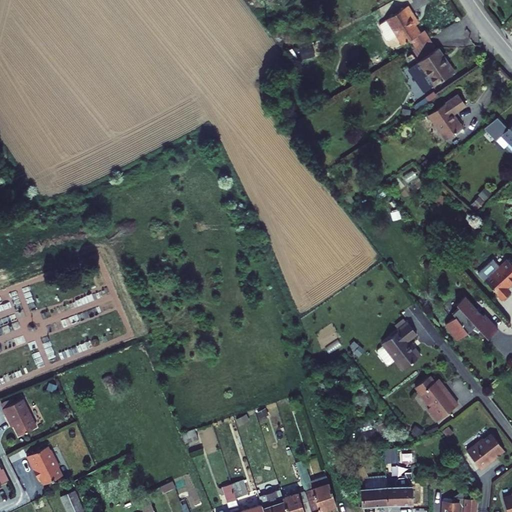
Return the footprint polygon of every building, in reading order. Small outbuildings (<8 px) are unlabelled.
[(415,48),(430,39),(424,30),(420,32),(416,25),(419,23),(408,5),(385,19),(401,44),(409,39),(415,48)] [(417,61),(433,86),(455,72),(439,47),(437,49),(430,39),(415,48),(413,50),(420,60),(417,61)] [(313,46),(299,48),(301,57),(314,56),(313,46)] [(445,140),(464,126),(454,113),(466,105),(458,93),(427,115),(445,140)] [(511,123),(500,135),(511,147),(511,123)] [(511,286),(511,267),(507,262),(485,285),(501,302),(509,294),(506,292),(511,286)] [(490,343),(500,333),(487,319),(485,321),(467,301),(458,310),(461,313),(453,321),(456,324),(447,333),(460,348),(474,334),(480,336),(482,335),(490,343)] [(408,326),(407,327),(404,323),(396,329),(399,333),(392,338),(393,339),(382,347),(403,374),(422,359),(415,351),(413,353),(407,346),(417,338),(408,326)] [(431,379),(418,389),(433,409),(431,411),(440,423),(460,408),(454,401),(452,402),(443,390),(445,389),(440,382),(436,385),(431,379)] [(27,431),(13,402),(0,408),(0,423),(8,440),(27,431)] [(194,429),(182,433),(185,441),(197,437),(194,429)] [(486,442),(470,455),(485,474),(492,469),(490,467),(497,462),(497,463),(507,455),(492,435),(485,441),(486,442)] [(46,451),(44,447),(23,457),(33,478),(35,478),(39,486),(58,477),(54,468),(55,467),(47,450),(46,451)] [(382,450),(387,482),(398,481),(396,453),(388,455),(387,455),(387,450),(382,450)] [(440,472),(422,473),(422,485),(432,486),(442,486),(454,477),(467,494),(473,502),(478,500),(479,502),(486,497),(483,495),(485,493),(470,471),(469,470),(460,459),(440,472)] [(294,471),(302,496),(307,511),(331,511),(333,511),(324,483),(309,487),(304,468),(294,471)] [(363,493),(365,511),(367,511),(390,508),(388,490),(387,482),(369,483),(364,470),(354,473),(360,489),(366,488),(366,493),(363,493)] [(412,506),(414,506),(411,474),(404,474),(405,482),(398,483),(396,485),(396,489),(388,490),(390,508),(412,506)] [(222,484),(224,499),(247,496),(245,481),(222,484)] [(454,502),(447,502),(446,503),(445,503),(444,511),(480,511),(481,508),(484,506),(486,497),(479,502),(478,500),(473,502),(467,494),(456,500),(456,503),(455,503),(454,502)] [(256,502),(258,508),(258,511),(283,511),(281,503),(278,495),(256,502)] [(152,511),(146,496),(139,499),(144,511),(152,511)] [(307,511),(302,496),(281,503),(283,511),(307,511)]
